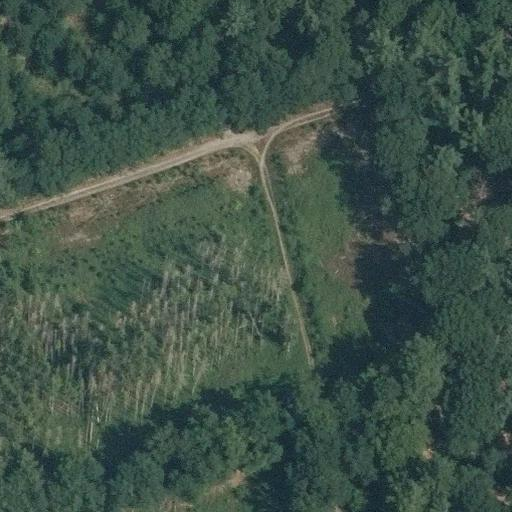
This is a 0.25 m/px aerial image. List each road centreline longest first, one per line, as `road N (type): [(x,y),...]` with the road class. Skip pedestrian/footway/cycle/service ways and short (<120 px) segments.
road 1 (track): [(255,135),(330,511)]
road 2 (track): [(511,51),(255,135)]
road 3 (track): [(203,0),(229,141),(255,135)]
